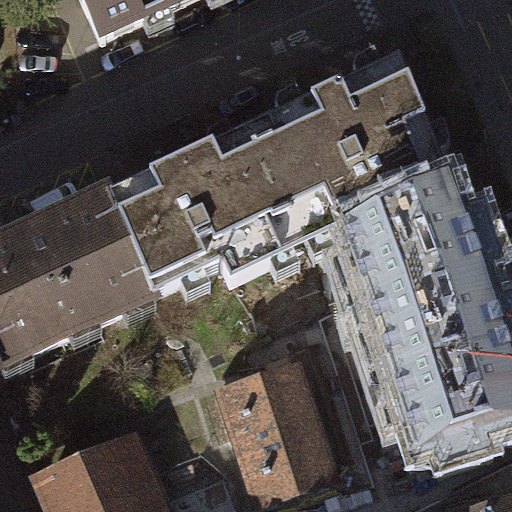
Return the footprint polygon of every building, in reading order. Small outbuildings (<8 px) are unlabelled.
[(70,0),(91,46),(199,0),(70,0)] [(392,67),(0,250),(0,372),(214,273),(222,289),(340,235),(441,188),(392,67)] [(441,188),(340,235),(413,473),(511,443),(511,339),(458,182),(441,188)] [(286,374),(204,400),(215,433),(231,428),(233,434),(225,437),(230,454),(239,451),(259,511),(323,491),(286,374)] [(168,511),(132,428),(25,474),(41,511),(168,511)]
